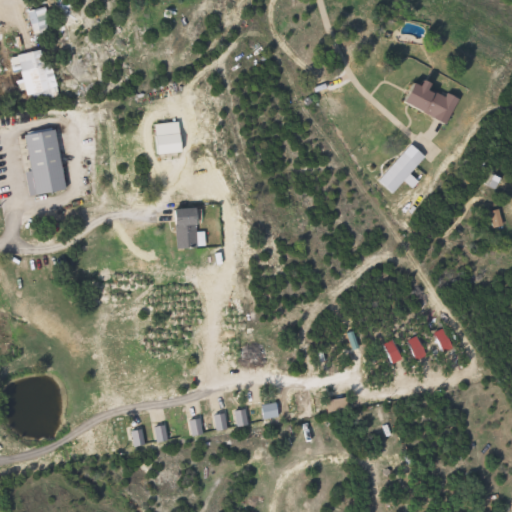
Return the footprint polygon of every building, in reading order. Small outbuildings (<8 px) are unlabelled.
[(18,55),(47,49),(56,92),(28,98),(18,55)] [(459,100),(446,124),(407,103),(419,79),(459,100)] [(184,156),(157,156),(157,124),(183,124),(184,156)] [(58,131),(68,192),(34,197),(25,136),(58,131)] [(396,195),(381,182),(411,145),(426,157),(396,195)] [(178,250),(174,211),(202,209),(205,248),(178,250)] [(487,211),(495,211),(495,226),(487,226),(487,211)]
